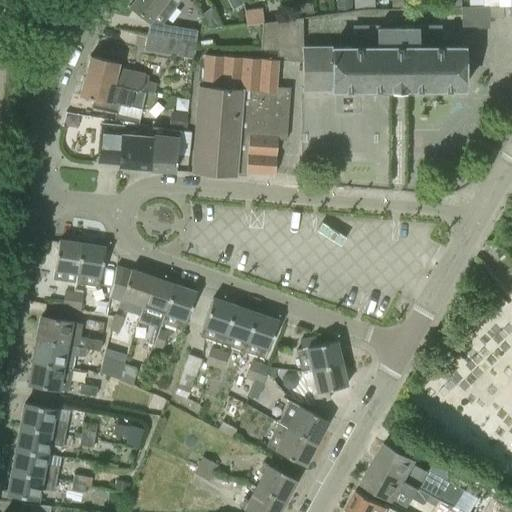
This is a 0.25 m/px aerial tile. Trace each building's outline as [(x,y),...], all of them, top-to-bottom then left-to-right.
[(196,42),(197,31),(163,25),(181,0),(133,0),(129,7),(149,22),(147,35),(196,42)] [(354,0),(354,11),(364,9),(374,9),(374,0),(354,0)] [(375,0),(376,9),(388,9),(388,0),(375,0)] [(391,0),(391,8),(411,8),(411,0),(391,0)] [(468,0),(469,7),(461,8),(488,8),(497,7),(497,0),(468,0)] [(488,8),(489,19),(503,18),(503,7),(497,7),(488,8)] [(204,30),(221,27),(211,8),(192,21),(204,30)] [(302,46),(301,18),(262,23),(260,49),(277,51),(277,56),(286,57),(286,60),(302,61),(301,91),(397,90),(397,27),(379,27),(379,26),(352,26),(352,45),(302,46)] [(441,47),(441,25),(415,26),(415,27),(397,27),(397,90),(463,89),(462,47),(441,47)] [(193,59),(196,42),(147,35),(144,51),(193,59)] [(276,87),(278,60),(204,55),(202,84),(197,84),(192,144),(190,172),(235,176),(235,175),(245,176),(246,172),(275,174),(277,138),(285,138),(289,88),(276,87)] [(166,96),(169,86),(147,82),(148,76),(143,75),(118,69),(119,64),(90,56),(85,76),(164,96),(166,96)] [(164,96),(85,76),(85,77),(84,77),(79,96),(93,99),(91,108),(117,114),(120,104),(141,109),(145,94),(164,96)] [(185,131),(187,115),(171,113),(169,129),(185,131)] [(138,119),(117,114),(115,120),(137,124),(138,119)] [(135,135),(118,134),(119,125),(101,124),(98,163),(118,165),(118,167),(148,169),(148,151),(145,151),(147,134),(135,133),(135,135)] [(175,171),(178,131),(165,130),(165,136),(147,134),(145,151),(148,151),(148,169),(175,171)] [(77,275),(82,244),(59,240),(53,279),(64,281),(65,273),(77,275)] [(98,287),(104,248),(82,244),(77,275),(75,284),(98,287)] [(120,296),(129,264),(118,262),(110,293),(120,296)] [(139,316),(152,278),(130,271),(117,308),(139,316)] [(153,346),(158,329),(161,323),(173,285),(152,278),(139,316),(137,322),(153,327),(148,344),(153,346)] [(183,331),(195,293),(173,285),(161,323),(183,331)] [(71,310),(74,292),(64,291),(62,308),(71,310)] [(74,292),(71,310),(80,311),(83,293),(74,292)] [(221,344),(234,306),(212,299),(199,336),(221,344)] [(243,351),(256,314),(234,306),(221,344),(243,351)] [(265,359),(277,321),(256,314),(243,351),(265,359)] [(118,333),(123,317),(115,315),(110,330),(118,333)] [(88,339),(79,337),(81,324),(72,322),(41,317),(37,339),(87,348),(100,350),(103,338),(89,335),(88,339)] [(162,349),(167,332),(158,329),(153,346),(162,349)] [(317,346),(315,338),(299,342),(302,350),(296,351),(301,372),(310,370),(311,371),(312,370),(312,371),(340,364),(335,341),(317,346)] [(85,357),(87,348),(37,339),(33,361),(72,368),(75,356),(85,357)] [(213,367),(219,350),(211,347),(205,364),(213,367)] [(222,370),(228,353),(219,350),(213,367),(222,370)] [(189,394),(201,360),(188,355),(177,390),(189,394)] [(123,363),(102,357),(98,373),(118,380),(123,363)] [(68,391),(72,368),(33,361),(29,383),(59,389),(59,390),(68,391)] [(254,381),(260,364),(251,361),(245,378),(254,381)] [(138,368),(124,364),(118,381),(132,386),(138,368)] [(263,384),(266,373),(268,367),(260,364),(254,381),(262,384),(263,384)] [(346,386),(340,364),(312,371),(312,370),(311,371),(310,370),(301,372),(305,387),(310,385),(314,402),(329,399),(327,390),(346,386)] [(95,396),(96,387),(81,384),(79,393),(95,396)] [(315,444),(327,421),(290,401),(278,424),(315,444)] [(64,435),(67,423),(54,420),(55,409),(24,404),(20,427),(64,435)] [(231,437),(236,429),(222,421),(217,430),(231,437)] [(303,466),(315,444),(278,424),(266,446),(303,466)] [(137,449),(144,430),(131,426),(125,445),(137,449)] [(62,447),(64,435),(20,427),(16,450),(47,455),(49,445),(62,447)] [(93,440),(95,432),(82,430),(80,437),(93,440)] [(93,440),(80,437),(79,444),(92,447),(93,440)] [(400,451),(385,442),(374,460),(431,491),(430,494),(459,510),(469,490),(430,470),(429,472),(415,464),(417,460),(401,450),(400,451)] [(214,474),(219,465),(202,457),(188,449),(183,459),(197,466),(197,465),(214,474)] [(56,479),(58,467),(45,465),(47,455),(16,450),(12,472),(56,479)] [(431,491),(374,460),(363,480),(395,499),(400,491),(413,498),(424,505),(430,494),(431,491)] [(284,502),(296,480),(263,462),(258,471),(261,473),(254,486),(284,502)] [(210,482),(214,474),(197,465),(197,466),(194,473),(210,482)] [(53,491),(56,479),(12,472),(7,495),(38,501),(41,489),(53,491)] [(73,482),(85,484),(87,477),(74,475),(73,482)] [(126,493),(129,484),(115,480),(113,489),(126,493)] [(84,492),(85,484),(73,482),(71,489),(84,492)] [(278,511),(284,502),(254,486),(247,500),(243,498),(239,506),(249,511),(278,511)] [(400,511),(358,490),(347,508),(353,511),(400,511)] [(49,511),(51,505),(22,502),(20,511),(49,511)]
